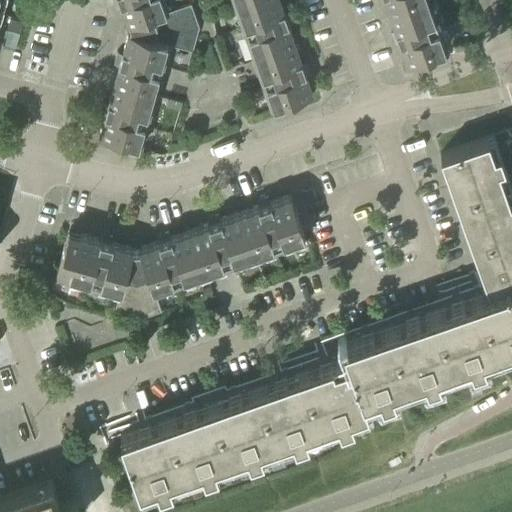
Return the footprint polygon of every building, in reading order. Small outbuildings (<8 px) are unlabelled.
[(168,11),(164,0),(113,0),(115,6),(121,5),(128,25),(129,24),(130,28),(174,27),(199,26),(191,2),(168,11)] [(284,12),(279,0),(257,0),(236,7),(254,56),(294,42),(288,24),(293,22),(289,10),(284,12)] [(416,0),(385,0),(389,10),(416,0)] [(447,46),(431,0),(416,0),(389,10),(396,29),(391,31),(395,42),(400,40),(407,61),(447,46)] [(0,26),(0,36),(20,41),(25,17),(3,13),(0,26)] [(192,50),(199,26),(174,27),(130,28),(129,32),(128,31),(122,52),(117,51),(114,62),(119,64),(113,85),(154,97),(169,43),(192,50)] [(301,62),(294,42),(254,56),(272,108),(312,94),(305,74),(310,72),(306,60),(301,62)] [(140,147),(154,97),(113,85),(108,103),(103,101),(99,113),(105,115),(99,135),(140,147)] [(440,153),(456,199),(509,180),(493,134),(440,153)] [(511,230),(511,187),(509,180),(456,199),(472,245),(511,230)] [(300,190),(304,201),(316,197),(312,186),(300,190)] [(259,205),(238,212),(252,252),(304,234),(290,194),(270,201),(268,196),(257,200),(259,205)] [(252,252),(238,212),(220,218),(218,213),(207,217),(209,222),(189,229),(203,270),(252,252)] [(203,270),(189,229),(170,236),(169,231),(157,235),(159,240),(139,247),(139,248),(136,249),(138,318),(161,310),(153,287),(203,270)] [(511,282),(511,230),(472,245),(489,291),(503,286),(511,282)] [(138,318),(136,249),(132,248),(132,247),(112,241),(113,236),(102,233),(100,238),(80,232),(76,244),(65,241),(56,270),(120,288),(114,311),(138,318)] [(511,282),(503,286),(489,291),(464,299),(464,298),(457,300),(479,363),(486,361),(485,359),(511,349),(511,282)] [(479,363),(457,300),(450,303),(451,304),(419,315),(419,314),(412,316),(434,380),(438,378),(440,384),(476,371),(474,365),(479,363)] [(434,380),(412,316),(405,319),(405,320),(374,331),(373,330),(343,341),(348,354),(369,415),(388,409),(384,397),(395,393),(394,391),(426,380),(427,382),(434,380)] [(369,415),(348,354),(318,364),(319,366),(304,371),(325,431),(340,426),(340,428),(354,423),(353,421),(369,415)] [(325,431),(304,371),(287,377),(287,376),(273,380),(273,381),(258,387),(282,455),(299,449),(297,444),(309,440),(308,437),(325,431)] [(282,455),(258,387),(242,393),(241,391),(228,396),(228,397),(212,403),(233,464),(249,458),(250,460),(261,456),(263,462),(282,455)] [(233,464),(212,403),(196,408),(196,407),(182,412),(183,413),(166,419),(190,488),(209,481),(207,476),(218,472),(217,469),(233,464)] [(190,488),(166,419),(151,424),(151,423),(120,434),(143,500),(160,494),(161,496),(172,492),(173,494),(190,488)] [(0,511),(63,511),(75,508),(76,507),(77,506),(78,505),(78,503),(78,502),(78,501),(77,500),(77,499),(76,498),(75,497),(73,496),(72,496),(70,497),(56,502),(49,482),(0,499),(0,511)]
